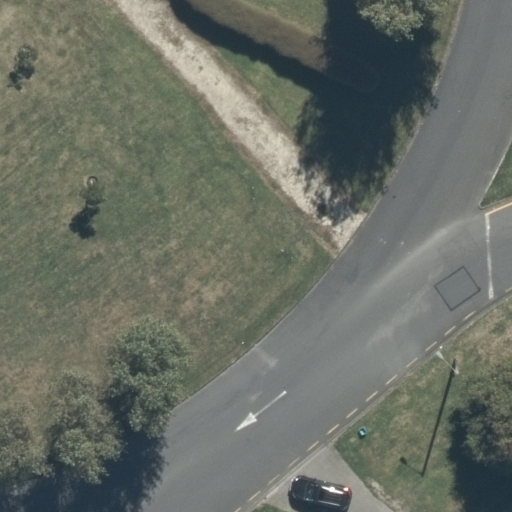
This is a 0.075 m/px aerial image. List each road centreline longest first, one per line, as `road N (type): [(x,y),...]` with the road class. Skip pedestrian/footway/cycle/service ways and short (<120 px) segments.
road 1 (secondary): [(509,0),(440,197),(372,309)]
road 2 (secondary): [(372,309),(244,425),(143,490)]
road 3 (secondary): [(511,243),(372,309)]
